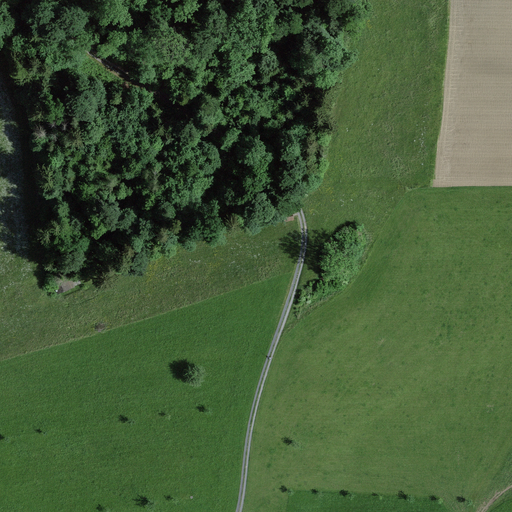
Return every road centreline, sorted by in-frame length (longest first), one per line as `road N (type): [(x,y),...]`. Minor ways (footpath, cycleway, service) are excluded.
road 1 (track): [(48,0),(58,40),(100,84),(262,155),(285,181),(305,248),(271,357)]
road 2 (unclassified): [(271,357),(238,511)]
